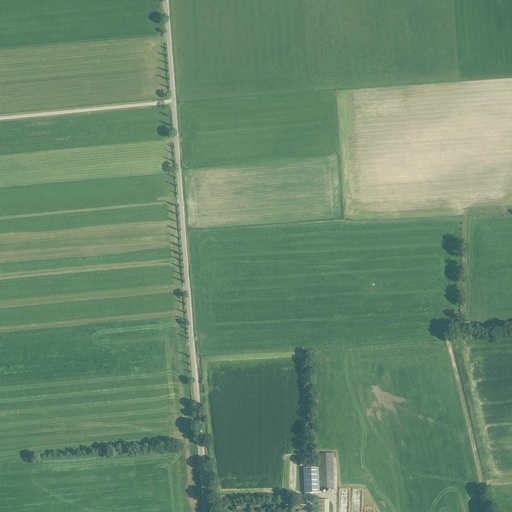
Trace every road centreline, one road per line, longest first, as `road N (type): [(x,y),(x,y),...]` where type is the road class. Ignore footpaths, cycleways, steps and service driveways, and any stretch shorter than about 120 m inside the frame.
road 1 (unclassified): [(205,511),(165,0)]
road 2 (unknown): [(173,105),(0,121)]
